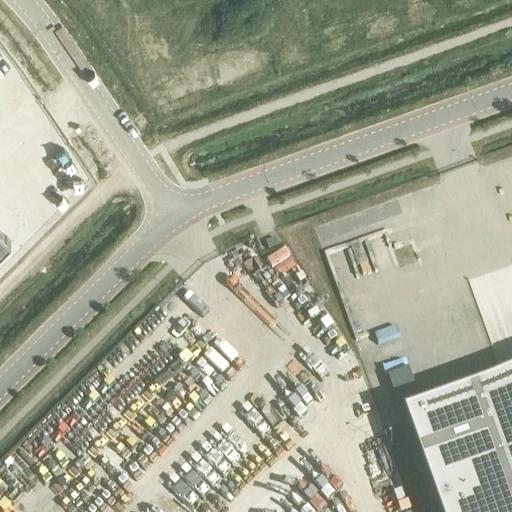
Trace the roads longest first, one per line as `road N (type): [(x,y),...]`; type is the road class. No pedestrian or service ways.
road 1 (unclassified): [(173,217),(511,91)]
road 2 (unclassified): [(19,0),(77,70),(173,217)]
road 3 (unclassified): [(0,386),(173,217)]
